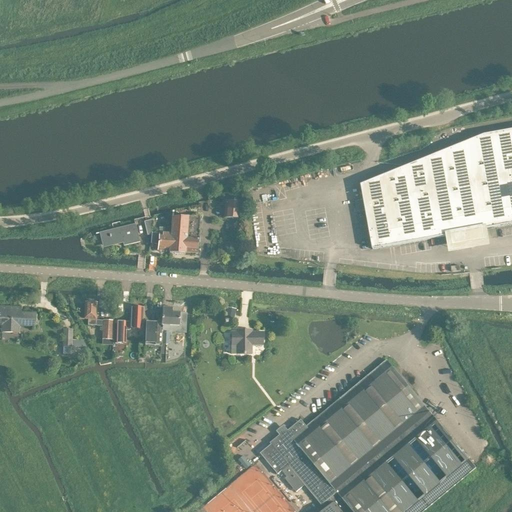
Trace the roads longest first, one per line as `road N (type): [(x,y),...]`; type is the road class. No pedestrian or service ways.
road 1 (unclassified): [(0,222),(511,93)]
road 2 (unclassified): [(0,268),(511,303)]
road 3 (unclassified): [(308,12),(236,41),(0,102)]
